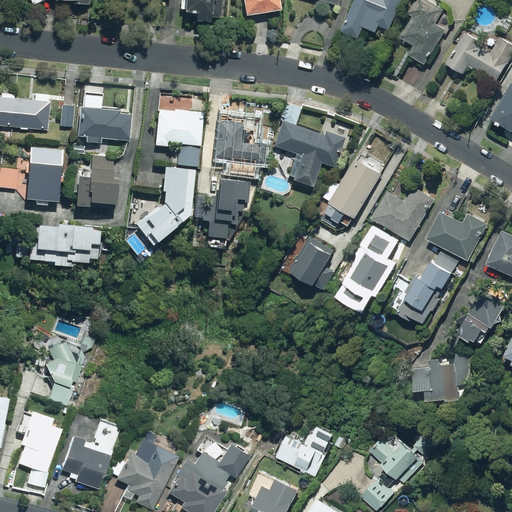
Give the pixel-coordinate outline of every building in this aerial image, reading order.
[(190,0),(190,3),(201,4),(200,14),(218,16),(219,0),(190,0)] [(285,6),(284,0),(247,0),(250,12),(285,6)] [(394,28),(404,0),(358,0),(347,29),(365,36),(369,26),(381,31),(384,24),(394,28)] [(448,6),(436,0),(414,0),(409,9),(418,14),(406,34),(419,41),(413,52),(430,61),(449,27),(439,22),(448,6)] [(485,37),(468,28),(451,61),(468,70),(472,63),(501,78),(511,57),(511,37),(505,51),(497,46),(495,51),(482,44),(485,37)] [(490,118),(511,130),(511,86),(509,85),(490,118)] [(37,96),(18,95),(18,91),(5,90),(4,93),(0,93),(0,121),(48,126),(51,98),(52,91),(37,90),(37,96)] [(124,106),(82,102),(79,131),(89,132),(88,139),(105,141),(106,135),(133,138),(136,111),(123,110),(124,106)] [(77,104),(65,103),(62,125),(74,126),(77,104)] [(207,110),(162,107),(159,143),(172,143),(172,140),(180,141),(179,162),(168,162),(166,186),(169,186),(168,196),(139,217),(157,241),(195,213),(199,168),(193,168),(193,164),(203,164),(205,142),(207,110)] [(257,177),(259,157),(267,158),(269,141),(254,139),(254,131),(245,130),(246,119),(222,117),(219,154),(234,155),(232,175),(224,174),(222,194),(213,193),(213,199),(209,198),(208,216),(214,216),(211,240),(229,242),(232,213),(236,214),(237,210),(240,210),(241,196),(249,197),(251,177),(257,177)] [(328,133),(286,118),(277,143),(306,153),(298,175),(318,182),(326,161),(338,165),(348,137),(329,130),(328,133)] [(66,146),(35,144),(34,156),(18,155),(17,167),(1,166),(0,176),(0,185),(19,187),(20,170),(33,171),(31,195),(62,198),(66,146)] [(94,171),(83,170),(80,201),(103,203),(104,196),(123,198),(125,179),(117,178),(119,165),(115,164),(116,156),(95,154),(94,171)] [(386,169),(360,155),(336,200),(362,214),(386,169)] [(415,237),(437,198),(418,187),(413,196),(394,186),(377,216),(415,237)] [(445,209),(432,236),(476,257),(493,222),(472,211),(468,220),(445,209)] [(96,223),(44,220),(43,224),(38,223),(37,228),(39,228),(39,233),(41,233),(41,236),(33,235),(31,256),(58,258),(58,262),(77,263),(78,259),(92,260),(92,256),(101,257),(102,241),(104,241),(105,228),(96,227),(96,223)] [(397,259),(389,255),(397,240),(377,229),(365,250),(368,251),(355,276),(356,276),(349,290),(370,301),(376,289),(380,291),(397,259)] [(511,235),(502,231),(487,264),(511,275),(511,235)] [(308,238),(289,272),(324,291),(334,274),(326,269),(335,252),(308,238)] [(433,262),(431,261),(422,277),(418,275),(397,312),(410,320),(412,316),(424,323),(430,312),(425,310),(438,287),(443,290),(453,273),(451,272),(458,259),(440,249),(433,262)] [(480,343),(494,324),(505,303),(483,290),(456,335),(468,343),(470,339),(474,342),(480,343)] [(101,324),(89,322),(83,346),(95,349),(101,324)] [(84,369),(72,336),(51,343),(56,357),(48,359),(53,373),(55,372),(57,378),(50,395),(71,403),(84,369)] [(458,350),(459,359),(446,360),(446,355),(434,356),(434,362),(421,363),(423,385),(434,384),(435,396),(466,394),(465,379),(479,378),(477,348),(458,350)] [(0,460),(13,395),(0,392),(0,460)] [(36,413),(26,409),(19,430),(28,433),(25,442),(28,442),(21,459),(50,470),(66,424),(53,419),(56,412),(38,406),(36,413)] [(342,430),(321,419),(312,438),(295,429),(289,441),(285,439),(278,452),(321,473),(342,430)] [(410,438),(399,426),(373,447),(377,451),(373,455),(378,461),(370,467),(379,477),(363,491),(380,510),(402,491),(395,482),(429,453),(431,456),(445,443),(431,426),(416,439),(413,435),(410,438)] [(87,433),(75,429),(63,466),(74,469),(72,477),(98,486),(110,448),(85,440),(87,433)] [(235,438),(226,457),(219,453),(228,446),(220,436),(208,447),(205,445),(198,459),(190,455),(172,491),(186,498),(182,506),(193,511),(215,511),(229,486),(228,486),(232,478),(230,478),(234,470),(241,473),(254,448),(235,438)] [(119,454),(111,471),(136,483),(133,488),(142,492),(139,500),(156,509),(184,452),(167,444),(160,458),(135,446),(128,459),(119,454)] [(289,511),(305,485),(283,473),(280,478),(265,469),(252,491),(264,498),(256,511),(255,511),(289,511)] [(353,511),(325,492),(311,511),(353,511)]
